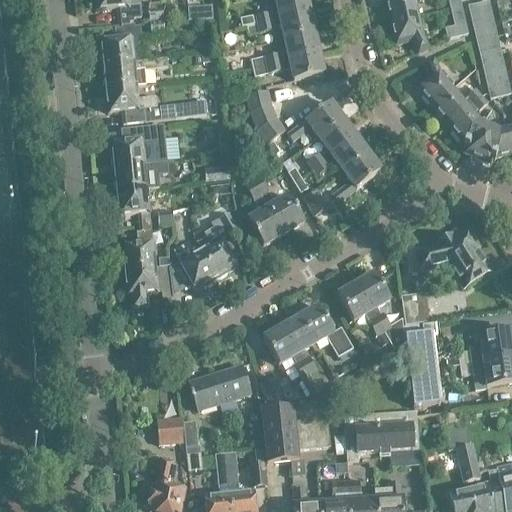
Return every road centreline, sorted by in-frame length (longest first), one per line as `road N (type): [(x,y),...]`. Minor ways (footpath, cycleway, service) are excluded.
road 1 (residential): [(89,375),(121,373),(425,203),(469,193)]
road 2 (residential): [(89,375),(57,0)]
road 3 (residential): [(469,193),(428,163),(367,88),(344,0)]
road 4 (residential): [(101,511),(89,375)]
